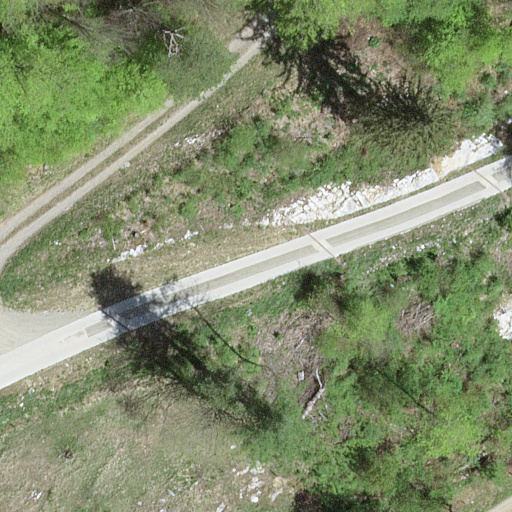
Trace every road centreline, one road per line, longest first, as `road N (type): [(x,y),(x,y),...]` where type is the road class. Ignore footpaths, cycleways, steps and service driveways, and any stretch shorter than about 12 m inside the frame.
road 1 (track): [(511,169),(424,225),(343,245),(241,249),(142,273),(0,323)]
road 2 (track): [(0,246),(220,68),(287,0)]
